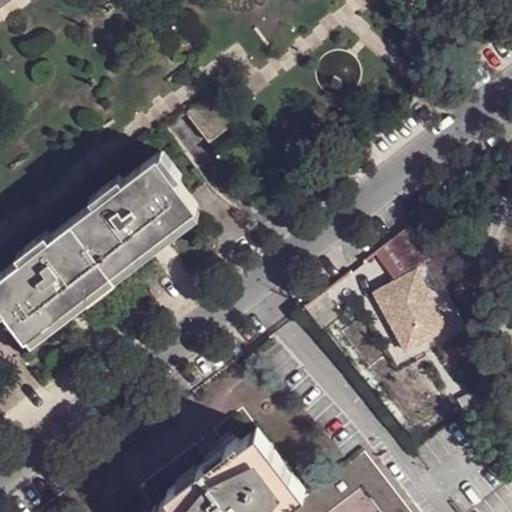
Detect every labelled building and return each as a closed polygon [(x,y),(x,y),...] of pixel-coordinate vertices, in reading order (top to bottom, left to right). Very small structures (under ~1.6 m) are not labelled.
[(210,141),(236,122),(212,90),(186,109),(210,141)] [(164,146),(158,150),(178,177),(184,172),(164,146)] [(0,300),(6,308),(26,334),(29,332),(196,205),(199,203),(178,177),(158,150),(136,166),(100,193),(55,228),(20,256),(0,270),(0,300)] [(132,161),(96,188),(100,193),(136,166),(132,161)] [(29,332),(36,341),(202,214),(196,205),(29,332)] [(20,256),(55,228),(51,223),(15,250),(20,256)] [(412,224),(381,247),(397,277),(423,262),(431,257),(419,233),(412,224)] [(447,308),(423,262),(397,277),(391,280),(415,324),(447,308)] [(329,332),(372,300),(350,271),(307,304),(329,332)] [(305,491),(257,427),(239,440),(237,437),(202,464),(205,467),(183,484),(180,481),(168,490),(171,494),(154,508),(156,511),(285,511),(291,507),(288,503),(305,491)] [(410,511),(362,447),(305,491),(288,503),(291,507),(285,511),(410,511)] [(205,467),(202,464),(180,481),(183,484),(205,467)]
